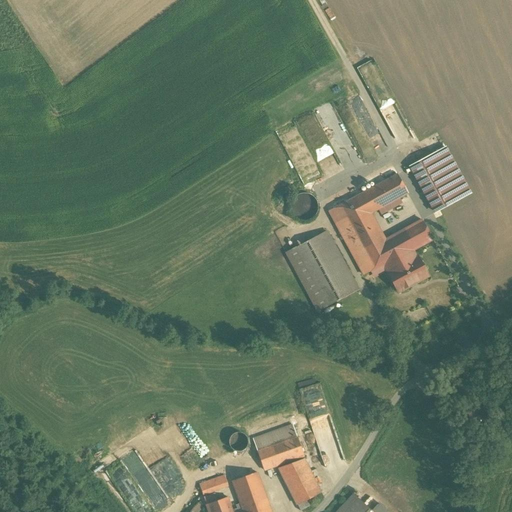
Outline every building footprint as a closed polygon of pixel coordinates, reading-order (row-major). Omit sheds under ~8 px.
[(363,160),(387,148),(377,128),(365,134),(358,120),(347,126),(363,160)] [(432,155),(456,200),(470,193),(445,148),(432,155)] [(432,155),(410,167),(434,212),(456,200),(432,155)] [(407,194),(397,174),(328,212),(362,275),(371,270),(382,264),(384,266),(412,251),(432,240),(422,220),(385,240),(370,214),(407,194)] [(305,194),(302,194),(297,195),(294,197),(292,200),(291,202),(290,205),(289,207),(290,210),(290,212),(291,214),(293,216),(294,218),(296,219),(298,220),(300,221),(303,221),(305,221),(308,220),(310,219),(312,218),(313,216),(315,214),(316,212),(317,210),(317,207),(316,205),(316,202),(314,199),(312,197),(310,196),(305,194)] [(326,231),(296,249),(327,306),(358,289),(326,231)] [(317,312),(327,306),(296,249),(286,254),(317,312)] [(412,251),(384,266),(398,293),(428,276),(417,257),(417,256),(415,257),(412,251)] [(372,272),(384,266),(382,264),(371,270),(372,272)] [(460,298),(467,295),(462,284),(456,287),(460,298)] [(264,470),(304,456),(293,425),(253,439),(264,470)] [(234,451),(239,451),(243,450),(246,447),(247,444),(247,440),(246,436),(243,434),(240,433),(236,433),(232,435),(229,439),(229,443),(230,448),(234,451)] [(309,499),(320,493),(303,459),(279,468),(297,505),(309,499)] [(270,511),(257,473),(232,481),(240,504),(243,511),(270,511)] [(224,476),(199,485),(203,495),(228,486),(224,476)] [(371,511),(353,495),(336,511),(371,511)] [(208,511),(232,511),(232,510),(228,497),(206,505),(208,511)] [(309,499),(297,505),(300,511),(312,505),(309,499)]
